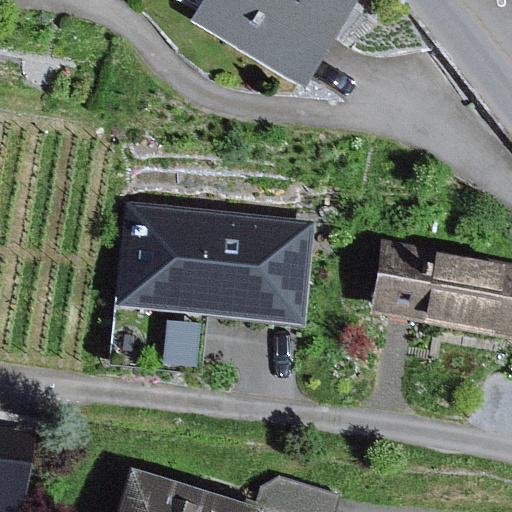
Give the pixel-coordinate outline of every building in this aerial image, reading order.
[(205,0),(192,21),(306,90),(359,0),(205,0)] [(315,221),(125,203),(108,369),(200,379),(205,319),(305,327),(315,221)] [(511,267),(380,241),(370,316),(511,341),(511,267)] [(17,511),(31,434),(0,429),(0,511),(17,511)] [(256,509),(131,470),(117,511),(337,511),(343,497),(280,478),(261,490),(256,509)]
